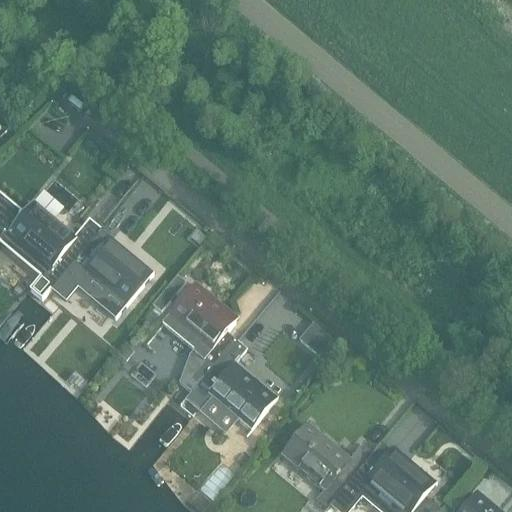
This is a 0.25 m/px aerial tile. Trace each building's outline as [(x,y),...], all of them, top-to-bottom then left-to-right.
[(0,199),(0,242),(46,281),(55,289),(91,246),(101,234),(89,225),(72,246),(32,211),(25,220),(0,199)] [(55,289),(51,293),(67,306),(79,291),(118,322),(127,311),(151,284),(108,249),(111,245),(100,237),(92,247),(91,246),(55,289)] [(177,280),(152,308),(161,315),(185,287),(177,280)] [(193,352),(189,357),(179,384),(182,386),(193,395),(194,397),(236,347),(238,349),(241,345),(228,335),(239,321),(197,285),(168,318),(162,326),(193,352)] [(318,329),(305,350),(329,366),(342,345),(318,329)] [(194,397),(193,395),(187,402),(202,415),(213,402),(251,434),(279,400),(237,364),(248,351),(241,345),(238,349),(236,347),(194,397)] [(316,503),(327,511),(336,499),(337,500),(374,456),(363,447),(350,461),(306,425),(280,457),(324,493),(316,503)] [(374,456),(337,500),(351,511),(362,500),(376,511),(415,511),(437,485),(394,449),(382,463),(374,456)] [(466,511),(487,511),(475,502),(466,511)]
